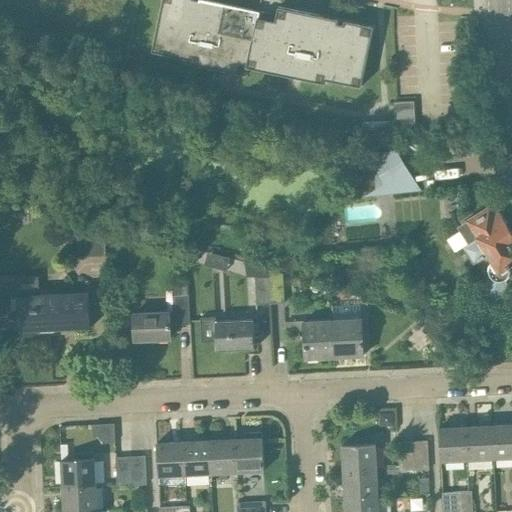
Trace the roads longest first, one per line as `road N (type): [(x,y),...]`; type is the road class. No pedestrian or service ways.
road 1 (residential): [(302,392),(36,408),(19,435),(23,510)]
road 2 (residential): [(511,382),(302,392)]
road 3 (residential): [(309,511),(302,392)]
